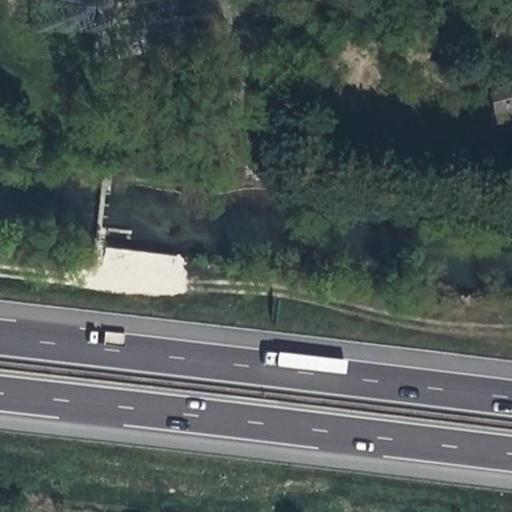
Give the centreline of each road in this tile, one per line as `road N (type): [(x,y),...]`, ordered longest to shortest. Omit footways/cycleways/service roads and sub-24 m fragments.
road 1 (track): [(0,262),(285,295),(440,327),(511,328)]
road 2 (motorway): [(511,398),(0,337)]
road 3 (motorway): [(0,393),(511,454)]
